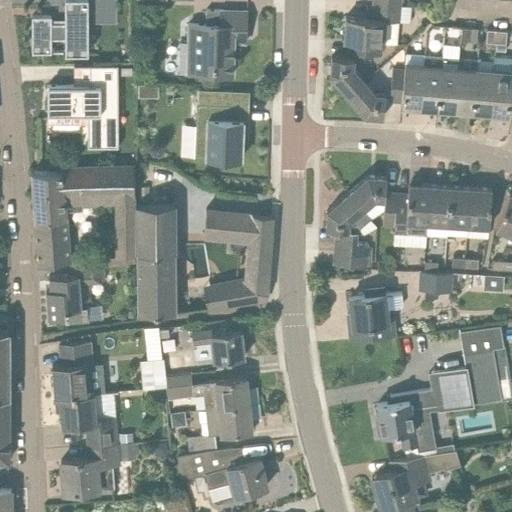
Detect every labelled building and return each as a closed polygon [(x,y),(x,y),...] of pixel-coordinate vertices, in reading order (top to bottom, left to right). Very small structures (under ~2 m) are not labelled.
[(32,16),(32,53),(51,53),(51,39),(65,39),(65,53),(88,53),(88,22),(87,0),(64,0),(65,19),(65,23),(60,23),(51,23),(51,19),(51,16),(32,16)] [(97,0),(97,9),(116,9),(116,0),(97,0)] [(345,16),(343,40),(348,41),(382,43),(385,44),(387,22),(400,22),(401,5),(371,3),(370,18),(345,16)] [(179,42),(179,73),(185,73),(232,74),(233,36),(245,37),(246,11),(205,10),(204,23),(186,23),(186,42),(179,42)] [(461,27),(460,40),(469,41),(470,41),(471,28),(461,27)] [(486,30),(485,42),(495,43),(496,30),(486,29),(486,30)] [(496,30),(495,43),(496,43),(505,44),(506,31),(496,30)] [(348,41),(347,53),(381,56),(382,43),(348,41)] [(496,43),(495,50),(504,51),(505,44),(496,43)] [(423,64),(419,107),(437,108),(440,65),(441,56),(424,54),(423,64)] [(331,56),(329,75),(347,95),(364,79),(354,68),(355,58),(331,56)] [(440,65),(437,108),(454,110),(457,67),(458,57),(441,56),(440,65)] [(493,70),(489,113),(508,114),(511,73),(511,72),(511,57),(494,56),(494,61),(493,70)] [(457,67),(454,110),(472,111),(476,69),(477,58),(458,57),(457,67)] [(401,103),(401,105),(419,107),(423,64),(404,62),(404,69),(401,103)] [(47,85),(47,113),(47,124),(48,124),(48,113),(87,113),(87,124),(87,147),(118,147),(117,65),(89,65),(89,66),(89,85),(73,85),(47,85)] [(392,68),(389,102),(401,103),(404,69),(392,68)] [(476,69),(472,111),(473,111),(488,113),(489,113),(493,70),(476,69)] [(364,79),(347,95),(364,116),(383,117),(386,94),(377,93),(364,79)] [(195,104),(194,156),(241,158),(242,120),(237,120),(238,105),(195,104)] [(61,169),(31,169),(33,202),(35,222),(67,219),(67,214),(83,212),(83,206),(113,204),(113,195),(134,194),(135,165),(132,165),(120,164),(61,166),(61,169)] [(349,190),(347,192),(362,209),(363,208),(364,210),(376,200),(384,201),(382,226),(395,227),(397,192),(385,191),(386,177),(367,175),(349,190)] [(397,192),(395,227),(405,228),(404,234),(426,235),(426,233),(427,223),(430,184),(408,183),(408,193),(397,192)] [(430,184),(427,223),(448,225),(451,186),(430,184)] [(448,225),(447,234),(468,236),(468,226),(471,187),(451,186),(448,225)] [(468,226),(468,236),(488,238),(489,228),(491,189),(471,187),(468,226)] [(327,210),(325,229),(334,230),(334,236),(357,237),(357,233),(372,221),(363,211),(364,210),(363,208),(362,209),(347,192),(327,210)] [(511,193),(509,193),(494,229),(511,235),(511,193)] [(113,204),(113,255),(134,254),(134,253),(137,253),(135,205),(134,205),(134,194),(113,195),(113,204)] [(176,204),(135,205),(137,253),(138,313),(175,312),(174,252),(176,252),(176,204)] [(205,208),(202,237),(246,242),(243,276),(217,281),(203,283),(205,297),(207,308),(266,299),(271,215),(205,208)] [(67,219),(35,222),(36,233),(38,265),(39,265),(72,261),(71,260),(69,230),(67,219)] [(334,236),(333,253),(367,255),(368,243),(357,243),(357,237),(334,236)] [(333,253),(333,264),(367,266),(367,255),(333,253)] [(134,255),(108,255),(108,263),(134,263),(134,255)] [(50,288),(45,288),(48,316),(64,315),(65,325),(89,323),(87,307),(82,307),(80,285),(101,284),(99,257),(74,260),(75,273),(49,275),(50,288)] [(453,257),(452,266),(465,267),(466,258),(453,257)] [(466,258),(465,267),(477,267),(478,259),(466,258)] [(492,260),(491,268),(504,269),(504,261),(492,260)] [(425,261),(424,270),(437,271),(437,262),(425,261)] [(420,270),(418,289),(451,291),(452,272),(437,271),(424,270),(420,270)] [(352,326),(347,327),(349,340),(392,335),(390,322),(385,323),(383,309),(400,307),(402,304),(401,291),(385,293),(384,287),(364,290),(364,295),(349,297),(352,326)] [(159,329),(160,338),(169,337),(168,328),(159,329)] [(211,329),(191,331),(193,344),(203,343),(204,362),(212,361),(243,357),(240,329),(211,332),(211,329)] [(60,364),(51,364),(53,377),(54,397),(94,393),(94,392),(90,393),(87,365),(92,365),(90,340),(58,343),(60,364)] [(378,416),(375,417),(377,435),(399,431),(402,448),(419,445),(416,428),(431,425),(429,410),(474,404),(473,402),(500,398),(492,348),(462,353),(465,365),(432,371),(434,388),(390,396),(391,402),(376,404),(378,416)] [(148,360),(139,361),(142,389),(158,388),(166,387),(165,377),(164,377),(162,359),(148,360)] [(190,374),(165,377),(166,387),(166,388),(167,393),(168,399),(203,395),(204,409),(210,408),(249,404),(246,377),(213,380),(202,382),(192,383),(190,374)] [(94,393),(54,397),(56,412),(60,412),(61,427),(63,427),(84,425),(85,446),(118,443),(115,416),(113,391),(94,393)] [(207,434),(187,436),(189,453),(216,448),(214,435),(219,434),(219,433),(252,429),(249,404),(210,408),(204,409),(207,434)] [(134,433),(118,434),(118,443),(134,442),(134,433)] [(168,441),(153,442),(153,447),(157,453),(168,453),(168,441)] [(86,458),(60,460),(63,492),(101,489),(113,488),(111,466),(120,465),(120,460),(135,459),(134,443),(118,443),(85,446),(85,447),(86,458)] [(189,453),(176,455),(183,480),(203,473),(207,487),(228,481),(232,495),(267,486),(259,458),(244,462),(240,446),(216,449),(216,448),(189,453)] [(394,471),(373,478),(382,508),(414,498),(427,495),(423,481),(431,479),(430,473),(443,469),(443,470),(460,465),(456,449),(424,454),(424,455),(390,461),(394,471)] [(0,511),(11,511),(10,489),(9,489),(0,489),(0,511)] [(187,511),(184,492),(163,497),(166,511),(187,511)] [(439,500),(417,505),(418,510),(440,504),(439,500)]
